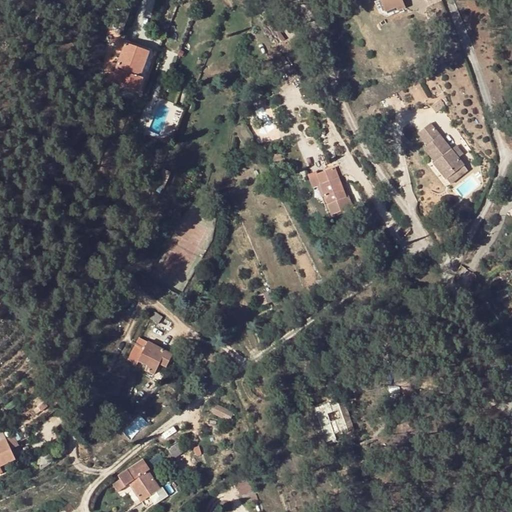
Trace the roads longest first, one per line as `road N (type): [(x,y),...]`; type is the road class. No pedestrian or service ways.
road 1 (residential): [(85,511),(90,488),(145,442),(422,242)]
road 2 (residential): [(437,269),(463,248),(504,157),(446,0)]
road 3 (unclassified): [(294,0),(309,14),(368,156),(422,242)]
road 4 (unclassified): [(437,269),(502,381),(508,406)]
